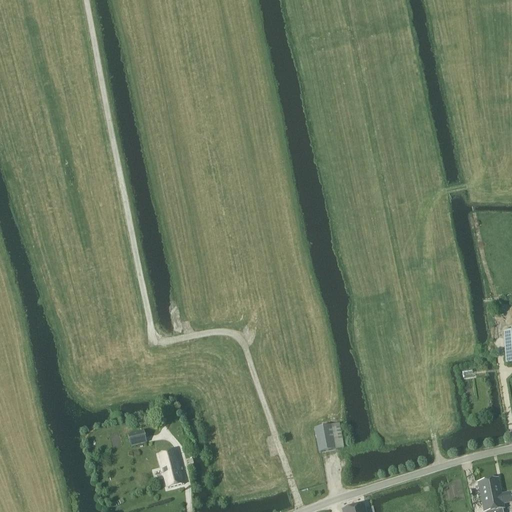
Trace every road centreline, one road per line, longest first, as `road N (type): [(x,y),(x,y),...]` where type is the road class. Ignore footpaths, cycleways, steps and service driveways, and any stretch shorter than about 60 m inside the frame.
road 1 (track): [(83,0),(153,342),(223,331),(239,336),(300,511)]
road 2 (unclassified): [(306,511),(439,467)]
